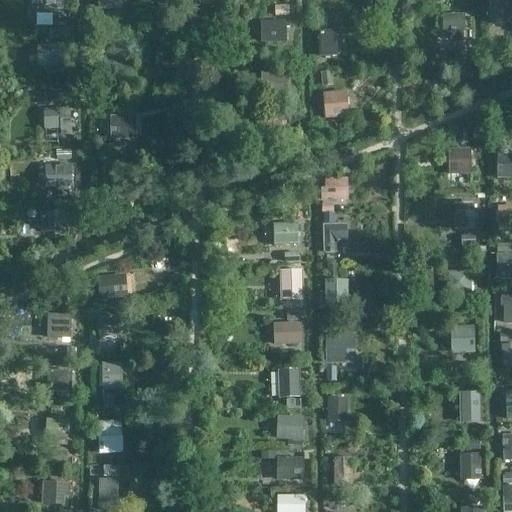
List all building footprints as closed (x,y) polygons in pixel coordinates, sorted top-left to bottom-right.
[(97,0),(98,10),(121,10),(121,0),(97,0)] [(487,0),(490,24),(509,22),(508,9),(511,8),(510,0),(487,0)] [(289,5),(275,6),(275,16),(290,16),(289,5)] [(465,30),(464,14),(443,14),(443,32),(453,32),(453,31),(465,30)] [(287,42),(287,20),(260,21),(261,43),(287,42)] [(64,29),(49,29),(49,40),(64,40),(64,29)] [(338,56),(337,30),(318,30),(319,56),(338,56)] [(65,65),(65,44),(37,45),(37,66),(65,65)] [(463,58),(464,45),(455,45),(455,58),(463,58)] [(299,69),(279,69),(279,96),(299,96),(299,69)] [(333,85),(331,71),(320,72),(322,87),(333,85)] [(61,90),(52,91),(53,102),(64,101),(64,100),(69,99),(68,85),(61,86),(61,90)] [(347,90),(323,92),(326,118),(350,116),(347,90)] [(70,108),(43,109),(44,129),(60,128),(60,135),(71,135),(70,108)] [(511,109),(494,109),(494,134),(511,133),(511,109)] [(137,139),(136,115),(110,116),(111,140),(137,139)] [(294,138),(293,115),(258,115),(258,139),(294,138)] [(58,130),(49,131),(49,143),(58,142),(58,130)] [(458,130),(458,144),(467,144),(467,130),(458,130)] [(125,152),(125,142),(111,142),(111,153),(125,152)] [(472,173),(471,148),(447,149),(448,174),(472,173)] [(511,179),(511,164),(511,153),(497,153),(496,178),(511,179)] [(104,174),(102,174),(105,200),(126,198),(122,158),(103,159),(104,174)] [(72,187),(71,164),(44,165),(45,188),(72,187)] [(321,188),(321,201),(348,200),(347,178),(325,178),(325,188),(321,188)] [(54,200),(54,209),(67,209),(67,200),(54,200)] [(454,202),(455,230),(475,230),(475,217),(477,217),(477,205),(475,205),(475,202),(454,202)] [(333,203),(322,203),(322,212),(333,212),(333,203)] [(511,205),(497,206),(497,228),(511,227),(511,205)] [(68,235),(68,212),(41,212),(41,232),(54,232),(54,235),(68,235)] [(334,224),(334,213),(324,213),(324,223),(334,224)] [(298,245),(298,223),(273,224),(274,245),(298,245)] [(347,224),(323,224),(324,253),(336,253),(336,244),(339,240),(348,240),(347,224)] [(476,246),(476,236),(461,236),(461,246),(462,246),(462,250),(475,250),(475,246),(476,246)] [(496,244),(496,252),(511,252),(511,244),(496,244)] [(299,262),(299,252),(285,253),(285,262),(299,262)] [(511,279),(511,253),(496,253),(496,279),(511,279)] [(338,265),(327,265),(327,278),(338,278),(338,265)] [(303,270),(280,270),(280,301),(303,300),(303,270)] [(471,294),(470,270),(447,271),(447,295),(471,294)] [(98,277),(100,300),(130,297),(128,274),(98,277)] [(348,280),(325,280),(325,306),(349,306),(348,280)] [(503,306),(503,324),(511,324),(511,295),(500,296),(500,306),(503,306)] [(116,311),(97,313),(99,338),(119,336),(116,311)] [(286,312),(287,321),(301,321),(300,311),(286,312)] [(71,314),(47,314),(47,338),(71,338),(71,314)] [(302,344),(301,322),(273,323),(274,345),(302,344)] [(450,327),(451,353),(475,352),(474,326),(450,327)] [(511,333),(499,334),(499,342),(511,341),(511,333)] [(355,335),(325,335),(325,364),(355,364),(355,335)] [(511,366),(511,344),(501,344),(502,367),(511,366)] [(76,348),(66,348),(66,356),(76,356),(76,348)] [(72,360),(58,359),(58,368),(72,368),(72,360)] [(102,363),(102,390),(122,390),(122,363),(102,363)] [(462,364),(462,375),(478,374),(477,363),(462,364)] [(336,381),(336,367),(326,367),(326,381),(336,381)] [(71,392),(72,370),(48,369),(47,392),(71,392)] [(301,397),(300,369),(278,370),(279,398),(301,397)] [(482,422),(482,391),(459,392),(460,423),(482,422)] [(102,395),(103,411),(113,410),(112,395),(102,395)] [(348,422),(349,398),(328,397),(327,422),(348,422)] [(301,399),(286,399),(286,409),(301,409),(301,399)] [(61,407),(51,407),(50,414),(61,415),(61,407)] [(304,417),(277,415),(276,439),(303,440),(304,417)] [(67,440),(67,419),(46,419),(46,440),(67,440)] [(121,421),(97,422),(99,454),(123,453),(121,421)] [(511,434),(502,435),(502,461),(511,460),(511,434)] [(302,442),(287,441),(287,450),(302,451),(302,442)] [(468,441),(468,450),(480,450),(480,441),(468,441)] [(275,451),(261,451),(261,459),(275,459),(275,451)] [(481,475),(481,453),(459,453),(459,475),(481,475)] [(352,457),(333,457),(333,486),(352,486),(352,457)] [(304,458),(277,458),(277,481),(303,481),(304,458)] [(104,466),(104,476),(118,476),(118,466),(104,466)] [(511,475),(502,476),(502,484),(511,484),(511,475)] [(98,479),(98,511),(118,510),(118,478),(98,479)] [(69,498),(70,483),(43,482),(42,504),(64,505),(64,497),(69,498)] [(502,511),(511,511),(511,485),(503,486),(502,511)] [(304,511),(305,496),(277,496),(276,511),(304,511)]
